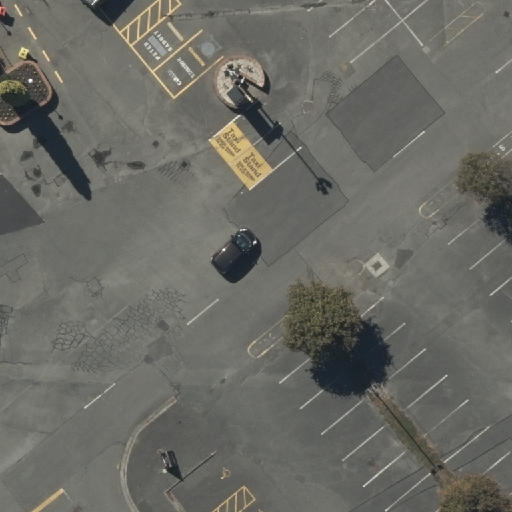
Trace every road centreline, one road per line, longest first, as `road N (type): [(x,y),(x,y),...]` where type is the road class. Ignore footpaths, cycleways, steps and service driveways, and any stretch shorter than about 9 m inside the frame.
road 1 (unclassified): [(32,447),(511,60)]
road 2 (unknown): [(19,175),(181,0)]
road 3 (unknown): [(182,326),(19,175)]
